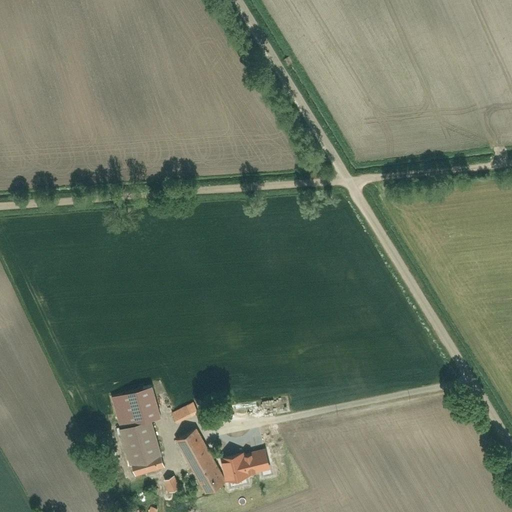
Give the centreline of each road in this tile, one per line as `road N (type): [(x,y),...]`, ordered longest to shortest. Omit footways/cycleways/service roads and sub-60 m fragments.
road 1 (unclassified): [(235,0),(511,450)]
road 2 (track): [(511,161),(0,205)]
